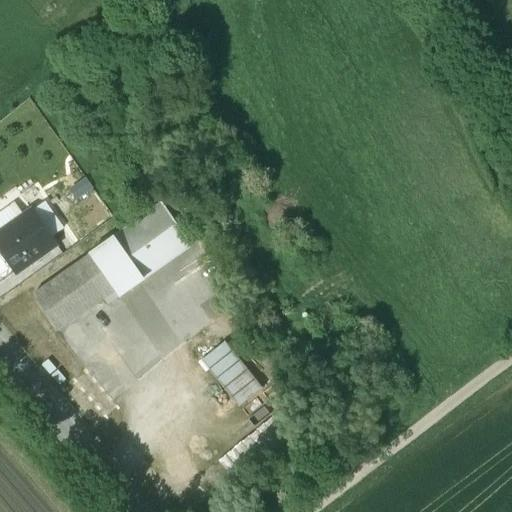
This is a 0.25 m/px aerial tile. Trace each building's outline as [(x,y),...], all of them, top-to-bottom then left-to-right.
[(202,252),(170,206),(38,299),(63,334),(109,302),(116,312),(202,252)] [(35,212),(0,236),(0,244),(19,273),(20,274),(59,246),(35,212)] [(0,244),(0,286),(19,273),(0,244)] [(240,406),(265,389),(231,340),(205,357),(240,406)] [(234,475),(294,435),(281,415),(221,455),(234,475)]
